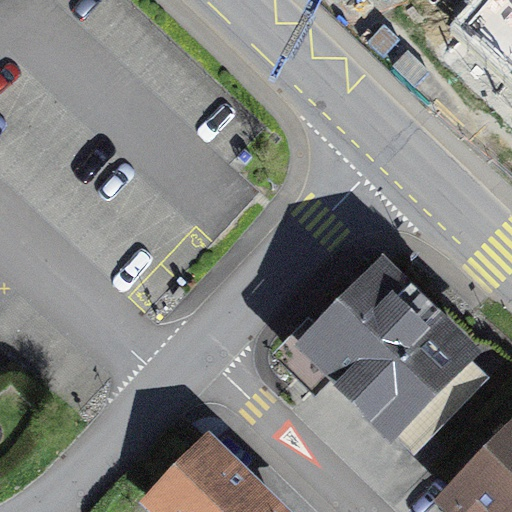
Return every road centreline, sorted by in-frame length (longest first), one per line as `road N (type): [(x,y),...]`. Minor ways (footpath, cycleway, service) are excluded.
road 1 (residential): [(394,145),(202,352)]
road 2 (residential): [(202,352),(366,511)]
road 3 (residential): [(202,352),(43,511)]
road 4 (primary): [(237,0),(394,145)]
road 5 (primary): [(394,145),(511,259)]
